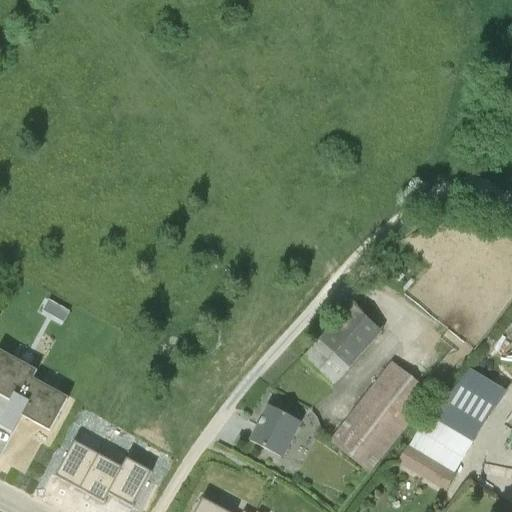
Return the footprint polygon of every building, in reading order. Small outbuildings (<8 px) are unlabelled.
[(48,302),(42,312),(63,323),(69,313),(48,302)] [(317,341),(301,359),(333,389),(350,370),(348,369),(381,333),(351,306),(318,342),(317,341)] [(0,352),(0,396),(10,402),(0,421),(0,426),(12,433),(21,417),(49,432),(67,399),(32,380),(36,372),(0,352)] [(390,363),(328,443),(369,475),(432,395),(390,363)] [(268,407),(249,443),(282,460),(300,424),(268,407)] [(406,447),(454,475),(472,444),(426,416),(406,447)] [(454,475),(406,447),(396,464),(444,493),(454,475)] [(224,511),(201,500),(194,511),(224,511)]
